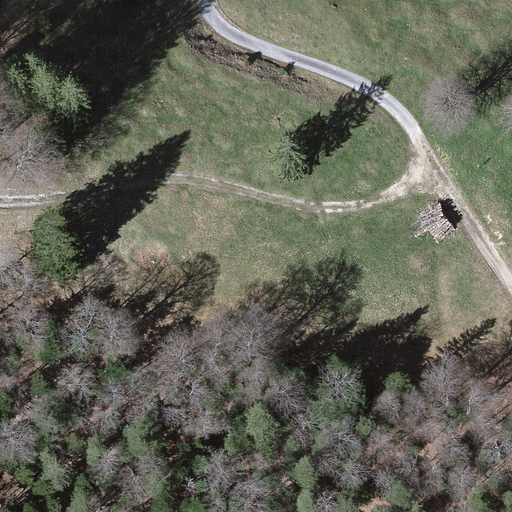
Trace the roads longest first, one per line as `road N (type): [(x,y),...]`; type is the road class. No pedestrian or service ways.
road 1 (track): [(0,208),(170,177),(300,205),(352,205),(394,193),(435,168)]
road 2 (track): [(435,168),(408,120),(379,94),(234,34),(204,0)]
road 3 (track): [(0,384),(121,366),(274,289)]
road 4 (track): [(511,291),(435,168)]
